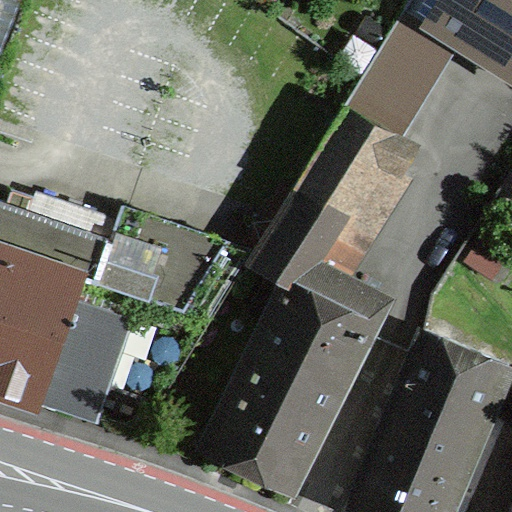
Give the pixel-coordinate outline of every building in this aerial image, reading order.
[(0,0),(0,59),(22,0),(0,0)] [(457,37),(511,73),(511,0),(408,0),(405,5),(457,37)] [(399,135),(457,37),(405,5),(344,106),(399,135)] [(282,278),(304,290),(322,261),(401,136),(399,135),(344,106),(292,186),(297,189),(251,261),(282,278)] [(0,386),(41,400),(86,269),(99,232),(16,204),(0,198),(0,386)] [(112,236),(99,232),(86,269),(210,314),(244,266),(251,253),(122,211),(112,236)] [(505,254),(477,235),(462,258),(490,276),(505,254)] [(200,444),(295,486),(389,296),(322,261),(304,290),(282,278),(200,444)] [(390,406),(475,443),(510,363),(425,326),(390,406)] [(348,504),(365,511),(444,511),(475,443),(390,406),(348,504)]
